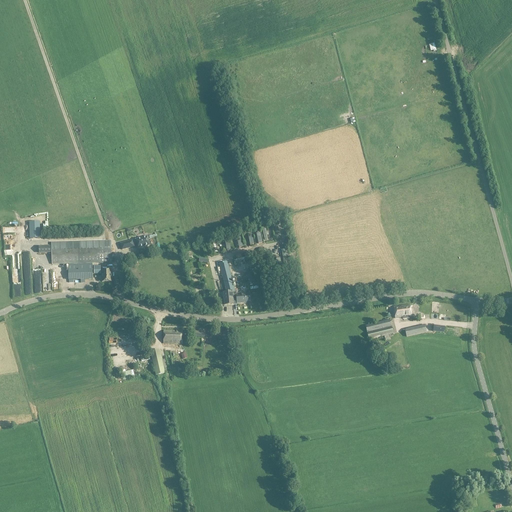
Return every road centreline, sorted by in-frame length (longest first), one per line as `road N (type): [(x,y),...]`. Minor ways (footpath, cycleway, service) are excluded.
road 1 (unclassified): [(0,314),(71,295),(223,319),(408,293),(477,299)]
road 2 (track): [(112,240),(23,0)]
road 3 (track): [(59,511),(5,312)]
road 4 (unclassified): [(511,483),(474,347),(477,299)]
